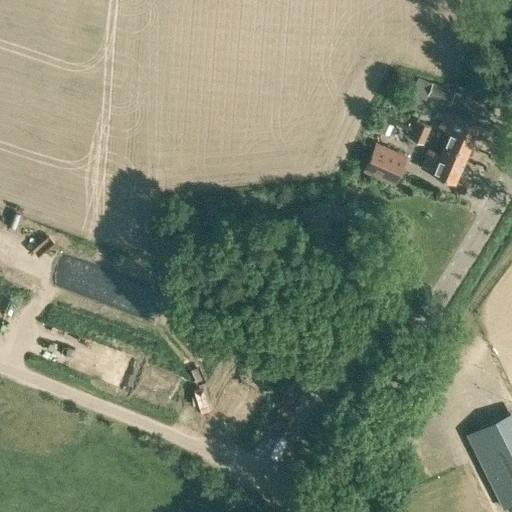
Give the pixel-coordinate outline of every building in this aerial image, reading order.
[(449,104),(455,91),(432,82),(426,95),(449,104)] [(467,152),(479,123),(447,108),(439,127),(450,132),(445,143),(467,152)] [(427,135),(431,126),(415,119),(411,128),(427,135)] [(423,144),(427,135),(411,128),(407,137),(423,144)] [(394,184),(407,154),(375,141),(362,170),(394,184)] [(454,182),(467,152),(445,143),(440,154),(429,149),(421,167),(454,182)] [(33,239),(16,263),(38,278),(55,254),(33,239)] [(511,503),(511,427),(505,415),(467,433),(479,457),(504,507),(511,503)] [(418,434),(426,454),(440,448),(432,428),(418,434)]
